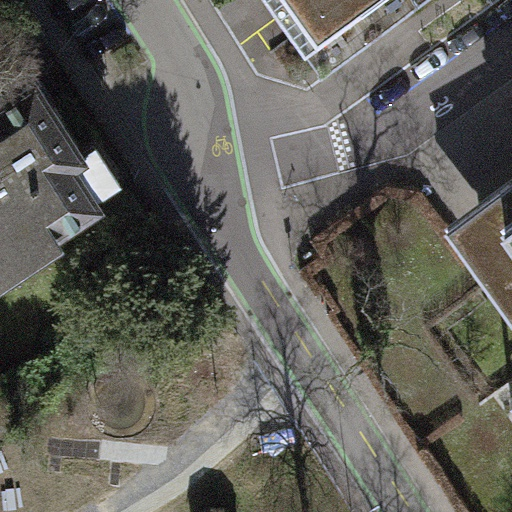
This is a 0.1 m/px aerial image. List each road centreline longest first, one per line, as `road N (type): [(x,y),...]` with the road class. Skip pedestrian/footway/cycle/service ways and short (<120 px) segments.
road 1 (residential): [(206,163),(222,223),(243,262),(403,511)]
road 2 (residential): [(511,37),(407,114),(334,148),(264,166),(206,163)]
road 3 (residential): [(150,0),(174,41),(206,163)]
